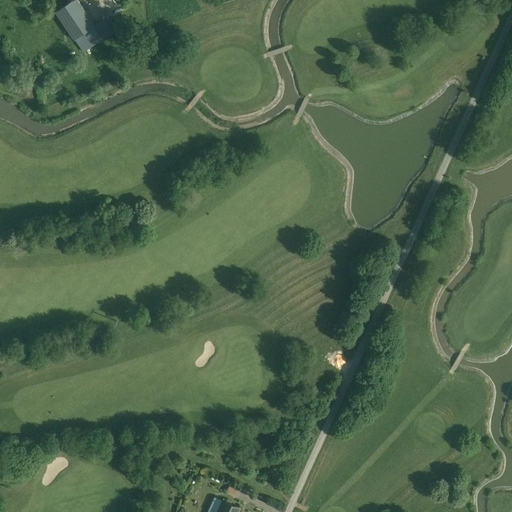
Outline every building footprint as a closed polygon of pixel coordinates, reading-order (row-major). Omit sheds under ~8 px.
[(77,0),(72,0),(70,2),(55,11),(74,39),(95,25),(77,0)] [(105,19),(96,25),(103,37),(113,31),(105,19)] [(95,26),(82,35),(86,41),(99,32),(95,26)] [(120,26),(113,31),(120,42),(127,37),(120,26)] [(240,487),(230,483),(225,494),(234,498),(240,487)] [(232,504),(223,499),(216,511),(238,511),(239,509),(231,505),(232,504)]
